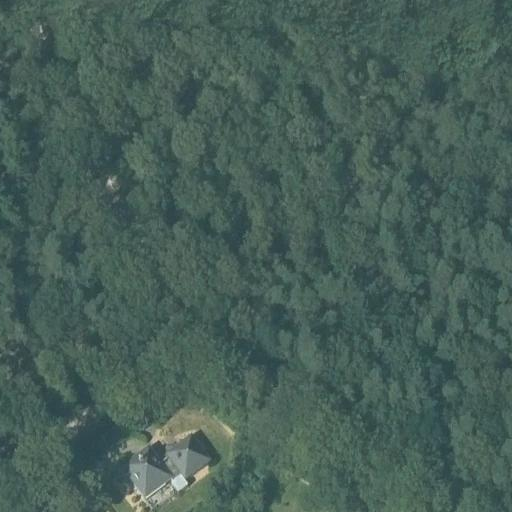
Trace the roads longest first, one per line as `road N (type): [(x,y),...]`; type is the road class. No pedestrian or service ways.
road 1 (track): [(500,511),(193,334),(169,305),(119,186)]
road 2 (residential): [(0,469),(193,334)]
road 3 (track): [(119,186),(22,0)]
road 4 (unknown): [(0,261),(119,186)]
